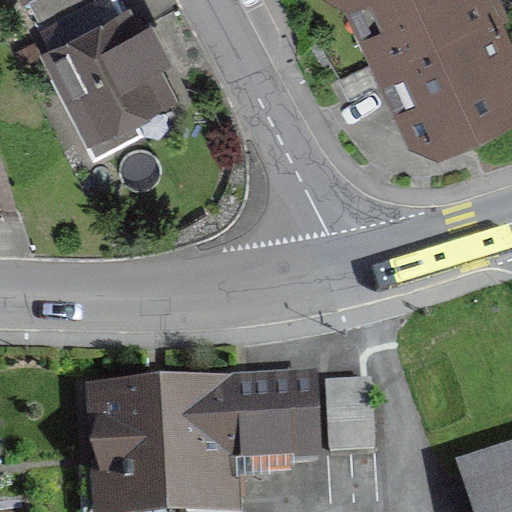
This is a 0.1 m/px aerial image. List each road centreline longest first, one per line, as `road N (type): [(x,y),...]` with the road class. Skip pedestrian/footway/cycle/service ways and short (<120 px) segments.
road 1 (tertiary): [(0,290),(166,290),(324,267)]
road 2 (unclassified): [(324,267),(204,0)]
road 3 (tertiary): [(410,511),(394,490),(363,326),(324,267)]
road 4 (tertiary): [(324,267),(511,212)]
